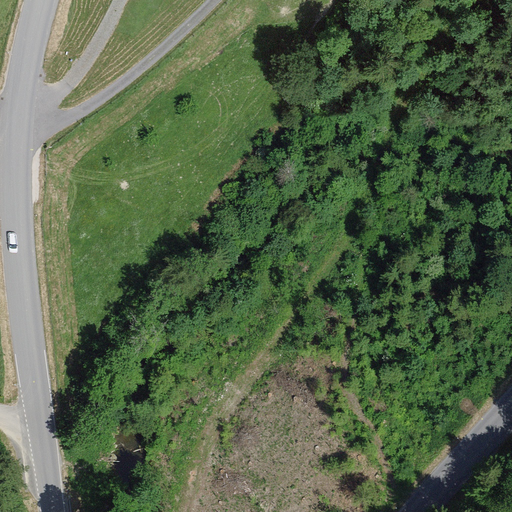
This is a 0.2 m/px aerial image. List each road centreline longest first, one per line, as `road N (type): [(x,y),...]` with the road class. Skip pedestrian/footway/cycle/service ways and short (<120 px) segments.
road 1 (track): [(191,511),(207,424),(251,360),(300,309),(443,27),(470,0)]
road 2 (tertiary): [(53,511),(15,186),(20,102),(40,0)]
road 3 (tertiary): [(511,403),(419,511)]
